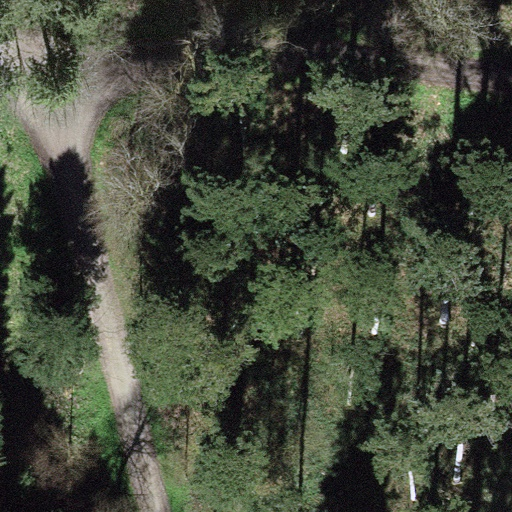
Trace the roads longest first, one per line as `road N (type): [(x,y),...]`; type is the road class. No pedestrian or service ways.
road 1 (track): [(0,33),(68,67),(511,83)]
road 2 (track): [(138,511),(87,332),(68,67),(75,0)]
